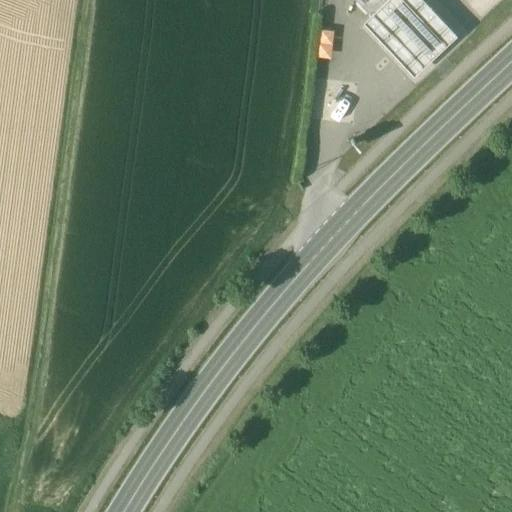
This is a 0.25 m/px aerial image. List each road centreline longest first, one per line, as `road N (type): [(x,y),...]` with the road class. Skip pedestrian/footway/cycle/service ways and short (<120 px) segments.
road 1 (primary): [(124,511),(267,311),(384,183),(511,62)]
road 2 (track): [(86,0),(14,511)]
